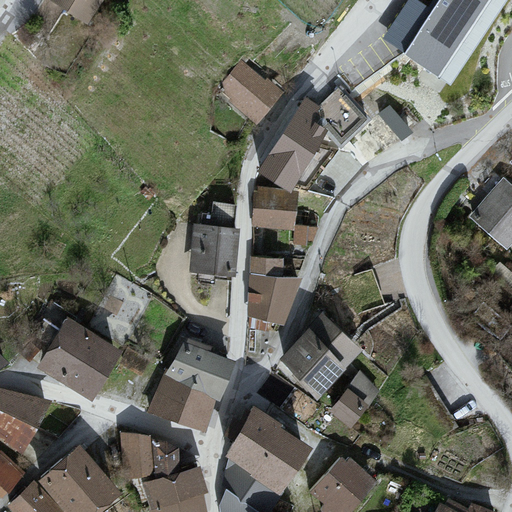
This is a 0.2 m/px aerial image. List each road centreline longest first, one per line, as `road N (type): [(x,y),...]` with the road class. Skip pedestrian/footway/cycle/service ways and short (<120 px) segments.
road 1 (residential): [(294,93),(250,168),(237,387),(214,449)]
road 2 (residential): [(511,437),(441,341),(413,265),(425,199),(482,139)]
road 3 (residential): [(0,378),(214,449)]
